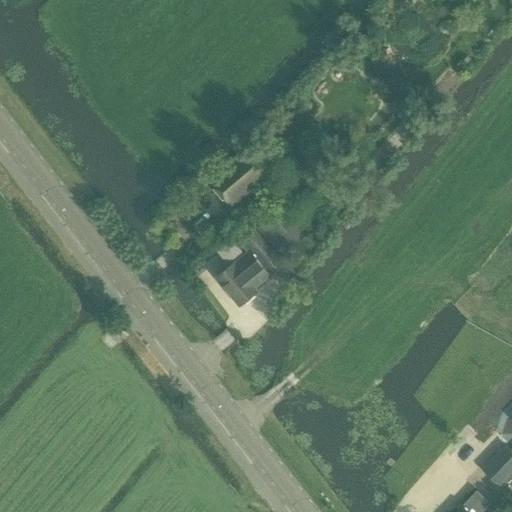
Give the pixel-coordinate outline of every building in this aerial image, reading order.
[(256,139),(247,148),(211,178),(232,203),(277,165),(256,139)] [(282,255),(306,234),(282,206),(257,228),(282,255)] [(240,305),(258,290),(255,287),(271,274),(270,273),(282,263),(249,223),(234,236),(242,246),(242,245),(247,251),(216,276),(240,305)] [(504,447),(483,468),(484,469),(501,485),(511,473),(511,451),(507,446),(505,445),(504,447)] [(481,511),(490,503),(477,490),(463,505),(456,511),(481,511)]
